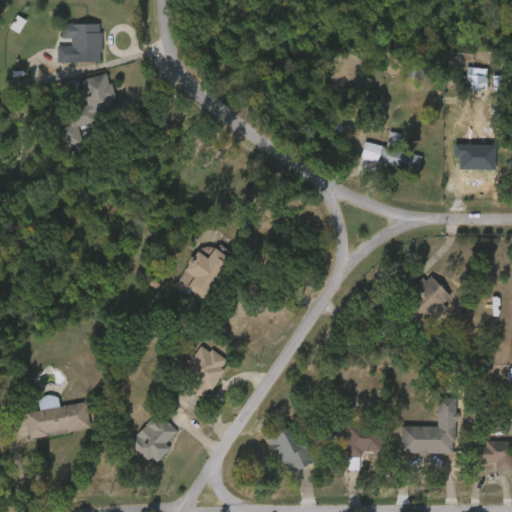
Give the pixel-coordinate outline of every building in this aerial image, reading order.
[(59,62),(59,22),(101,22),(101,62),(59,62)] [(82,143),(65,147),(61,126),(70,124),(67,108),(85,105),(82,93),(71,95),(68,80),(108,72),(116,114),(78,121),(82,143)] [(466,89),(466,74),(486,74),(486,89),(466,89)] [(450,100),(471,100),(472,77),(451,77),(450,100)] [(402,166),(378,161),(381,144),(406,149),(402,166)] [(403,181),(406,165),(349,153),(345,169),(403,181)] [(209,241),(231,260),(208,287),(197,278),(195,280),(183,270),(209,241)] [(161,293),(188,311),(216,269),(188,251),(161,293)] [(403,295),(426,272),(450,294),(426,318),(403,295)] [(396,301),(403,308),(391,321),(402,331),(407,326),(413,332),(429,315),(427,314),(435,305),(412,283),(396,301)] [(227,358),(207,395),(180,380),(200,343),(227,358)] [(506,390),(507,378),(494,378),(494,390),(506,390)] [(456,451),(400,451),(400,424),(438,424),(438,396),(456,396),(456,451)] [(90,428),(29,436),(25,410),(87,401),(90,428)] [(386,435),(385,463),(440,464),(441,407),(422,407),(422,435),(386,435)] [(154,463),(130,440),(159,411),(177,430),(165,441),(171,447),(154,463)] [(305,438),(315,461),(286,473),(268,428),(288,420),(297,441),(305,438)] [(139,475),(155,458),(150,453),(161,441),(141,423),(114,451),(139,475)] [(349,461),(349,425),(382,425),(382,449),(359,450),(360,461),(349,461)] [(253,446),(265,475),(272,472),(276,482),(295,474),(279,435),(253,446)] [(345,479),(345,460),(361,460),(362,436),(333,435),(331,479),(345,479)] [(511,468),(497,468),(497,461),(477,461),(477,440),(511,440),(511,468)] [(481,480),(497,479),(496,450),(470,451),(470,456),(455,456),(455,472),(481,471),(481,480)]
